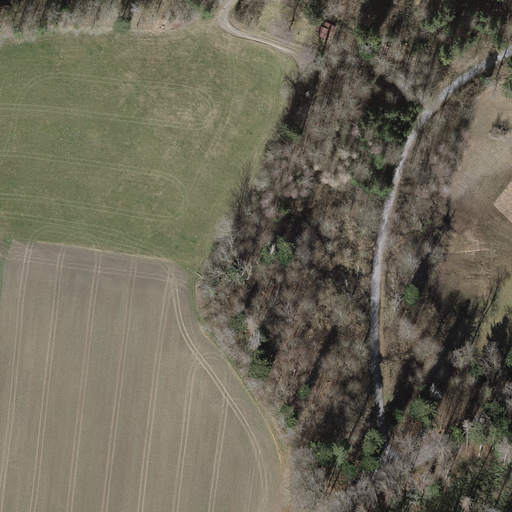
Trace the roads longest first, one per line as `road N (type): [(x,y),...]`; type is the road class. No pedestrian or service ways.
road 1 (track): [(389,474),(374,382),(373,297),(396,172),(436,99),(511,50)]
road 2 (unclassified): [(327,511),(511,399)]
